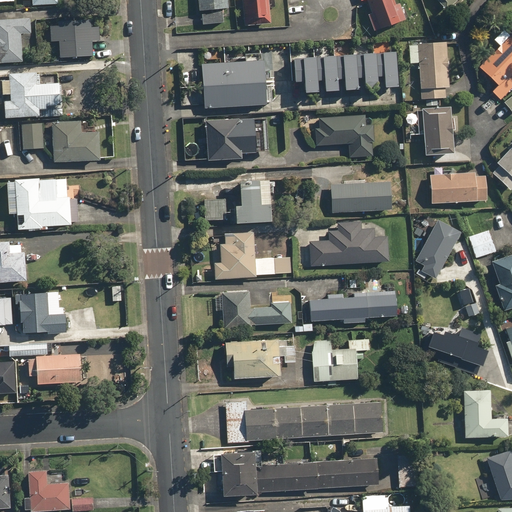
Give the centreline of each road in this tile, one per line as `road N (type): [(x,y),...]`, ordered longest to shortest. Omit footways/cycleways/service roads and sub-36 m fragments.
road 1 (tertiary): [(167,418),(142,0)]
road 2 (residential): [(0,429),(167,418)]
